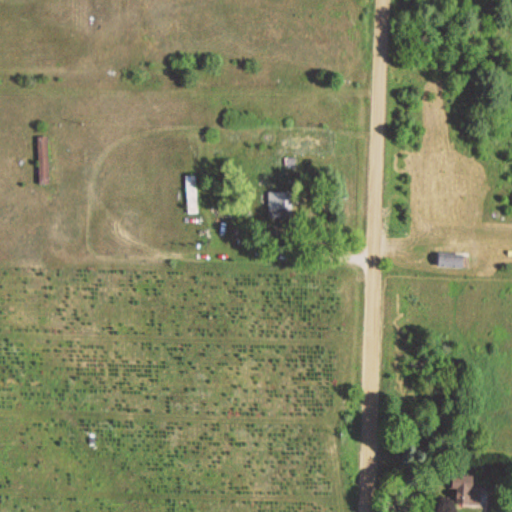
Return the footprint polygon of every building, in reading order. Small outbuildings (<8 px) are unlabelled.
[(52,137),(40,137),(40,185),(52,185),(52,137)] [(198,176),(188,176),(189,214),(199,214),(198,176)] [(270,218),(292,218),(292,192),(270,192),(270,218)] [(470,255),(437,255),(437,267),(470,267),(470,255)] [(458,506),(484,506),(484,481),(458,481),(458,506)]
